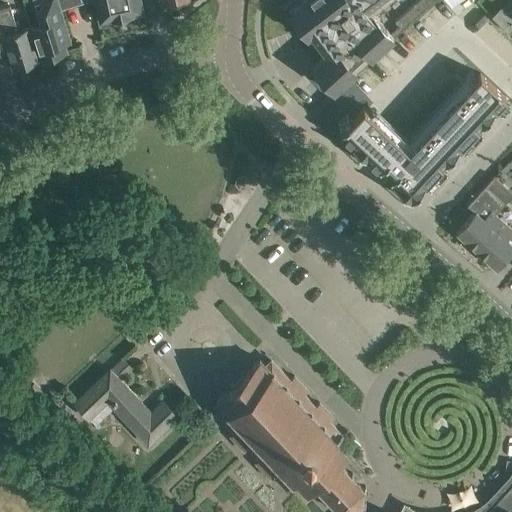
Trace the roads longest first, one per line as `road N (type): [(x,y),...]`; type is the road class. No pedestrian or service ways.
road 1 (tertiary): [(406,236),(247,91),(234,54)]
road 2 (unclassified): [(0,129),(104,75),(184,54),(234,54)]
road 3 (track): [(0,412),(119,511)]
road 4 (residential): [(406,236),(511,123)]
road 5 (tertiary): [(511,330),(406,236)]
